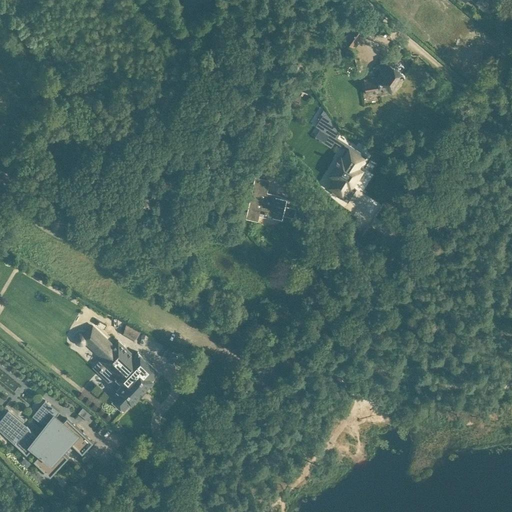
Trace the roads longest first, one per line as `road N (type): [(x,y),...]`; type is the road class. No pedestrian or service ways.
road 1 (unclassified): [(139,511),(356,285),(511,44)]
road 2 (track): [(4,183),(55,107),(47,72),(0,7)]
